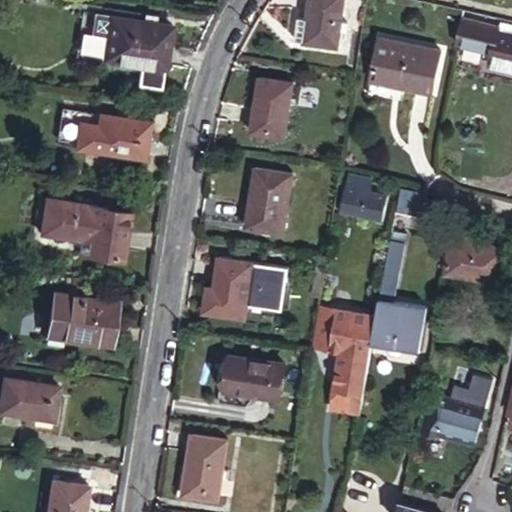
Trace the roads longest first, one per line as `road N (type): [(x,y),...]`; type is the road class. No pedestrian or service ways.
road 1 (residential): [(242,0),(194,85),(134,511)]
road 2 (residential): [(474,511),(511,354)]
